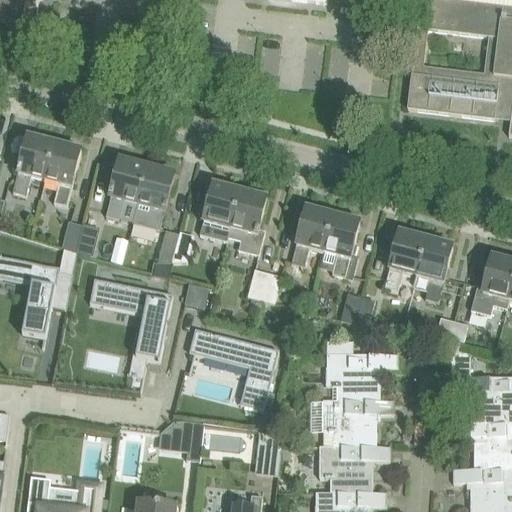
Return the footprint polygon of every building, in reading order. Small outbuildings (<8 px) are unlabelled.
[(0,0),(0,27),(32,35),(40,1),(42,1),(42,0),(0,0)] [(511,0),(437,0),(437,2),(421,0),(408,113),(495,123),(495,119),(511,121),(509,140),(511,139),(511,0)] [(27,141),(13,197),(26,201),(31,181),(45,185),(55,148),(27,141)] [(55,148),(45,185),(59,188),(54,208),(67,211),(82,155),(55,148)] [(111,202),(106,221),(119,224),(124,205),(138,209),(148,172),(120,165),(112,196),(110,195),(109,199),(111,199),(111,201),(111,202)] [(138,209),(134,228),(160,234),(174,179),(148,172),(138,209)] [(213,189),(200,239),(228,246),(229,242),(231,233),(241,196),(213,189)] [(231,233),(229,242),(241,245),(238,255),(259,260),(266,236),(259,234),(267,203),(241,196),(231,233)] [(306,213),(292,269),(306,272),(310,253),(324,257),(333,220),(306,213)] [(333,220),(324,257),(338,261),(334,276),(333,280),(352,284),(358,261),(352,260),(360,227),(333,220)] [(69,226),(62,253),(76,257),(83,230),(69,226)] [(83,230),(76,257),(93,262),(101,232),(84,228),(83,230)] [(166,235),(158,267),(173,267),(180,239),(166,235)] [(180,239),(173,267),(188,266),(194,240),(180,237),(180,239)] [(399,237),(384,293),(398,297),(400,289),(413,292),(425,244),(399,237)] [(425,244),(413,292),(428,296),(426,304),(439,307),(453,251),(425,244)] [(477,291),(471,315),(492,321),(494,311),(507,314),(510,305),(511,295),(511,266),(492,261),(484,292),(477,291)] [(7,265),(4,284),(32,289),(32,290),(22,340),(44,344),(45,344),(46,344),(52,314),(52,312),(66,315),(72,280),(59,278),(60,274),(8,263),(7,265)] [(256,273),(248,301),(263,305),(270,277),(256,273)] [(270,277),(263,305),(276,308),(283,280),(270,277)] [(95,284),(90,308),(103,310),(144,319),(136,362),(147,364),(160,366),(173,300),(95,284)] [(189,289),(185,309),(205,313),(209,293),(189,289)] [(347,297),(340,325),(355,328),(362,301),(347,297)] [(362,301),(355,328),(367,332),(375,304),(362,301)] [(441,322),(434,349),(448,353),(454,326),(441,322)] [(454,326),(448,353),(452,354),(461,356),(468,329),(454,326)] [(195,334),(189,358),(250,373),(240,410),(264,416),(279,356),(195,334)] [(353,347),(327,347),(327,358),(327,390),(332,390),(338,390),(338,405),(381,405),(380,373),(398,373),(398,359),(353,359),(353,347)] [(452,354),(451,382),(461,382),(461,395),(478,396),(478,428),(511,428),(511,381),(470,381),(470,359),(461,356),(452,354)] [(323,405),(323,451),(334,451),(377,451),(377,419),(394,419),(394,405),(381,405),(338,405),(323,405)] [(0,417),(0,450),(6,452),(10,419),(0,417)] [(159,437),(159,439),(164,439),(163,449),(200,454),(204,428),(175,424),(159,437)] [(511,428),(478,428),(457,428),(457,442),(474,442),(474,474),(511,474),(511,428)] [(259,436),(255,479),(279,482),(283,438),(259,436)] [(319,451),(319,483),(331,483),(331,497),(373,497),(373,465),(390,465),(390,451),(377,451),(334,451),(323,451),(319,451)] [(511,511),(511,474),(474,474),(453,474),(453,487),(471,487),(470,511),(511,511)] [(27,511),(97,511),(100,490),(81,488),(78,510),(48,507),(51,484),(31,482),(27,511)] [(315,497),(315,511),(369,511),(387,511),(387,497),(373,497),(331,497),(330,497),(315,497)] [(262,511),(264,501),(251,500),(250,511),(233,509),(233,511),(262,511)]
